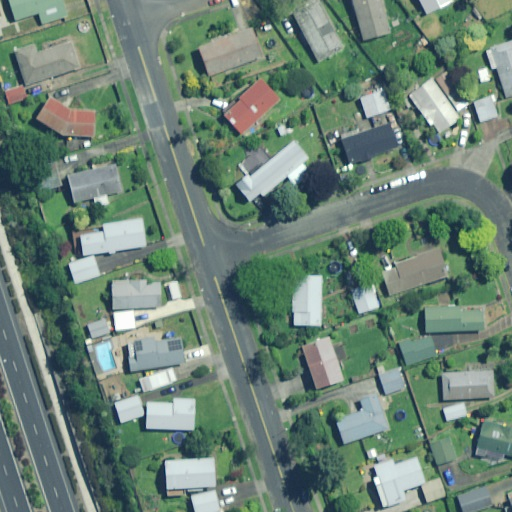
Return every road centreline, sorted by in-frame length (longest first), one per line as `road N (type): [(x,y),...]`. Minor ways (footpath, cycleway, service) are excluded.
road 1 (residential): [(511,241),(495,199),(455,177),(209,259)]
road 2 (residential): [(295,511),(209,259)]
road 3 (residential): [(209,259),(130,16)]
road 4 (primary): [(0,304),(67,511)]
